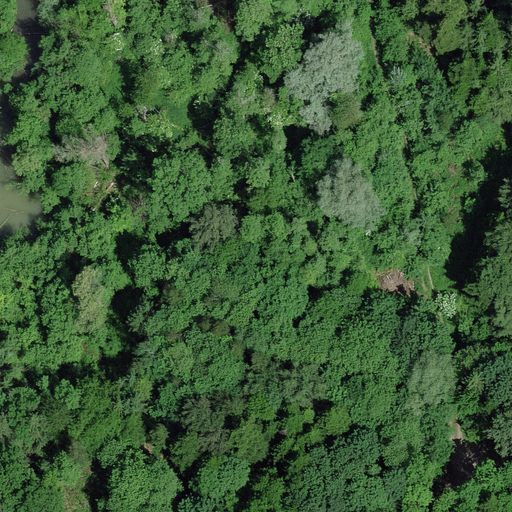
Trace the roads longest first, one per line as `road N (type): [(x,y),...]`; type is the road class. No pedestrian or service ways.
road 1 (track): [(461,479),(450,355),(432,316),(372,0)]
road 2 (track): [(450,355),(511,111)]
